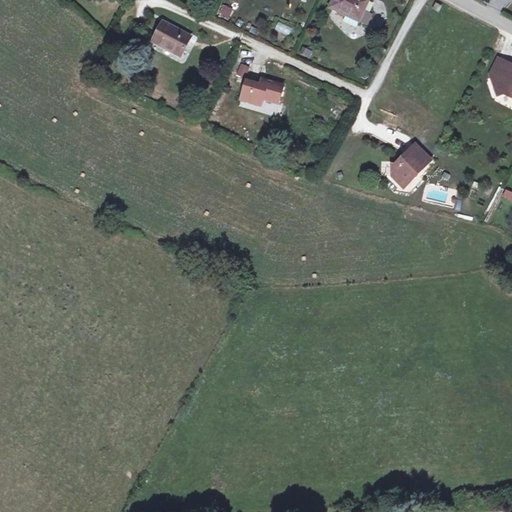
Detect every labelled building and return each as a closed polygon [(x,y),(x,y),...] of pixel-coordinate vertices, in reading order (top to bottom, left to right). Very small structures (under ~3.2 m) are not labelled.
[(366,0),(332,0),(328,8),(359,23),(359,22),(364,12),(369,1),(366,0)] [(218,14),(228,19),(233,10),(222,4),(218,14)] [(436,4),(433,9),(439,12),(442,7),(436,4)] [(364,12),(359,22),(366,25),(370,15),(364,12)] [(289,35),(291,26),(277,22),(275,31),(289,35)] [(162,23),(152,42),(180,57),(191,38),(162,23)] [(302,48),(301,56),(311,58),(312,50),(302,48)] [(498,59),(490,76),(494,86),(499,76),(506,63),(498,59)] [(499,76),(494,86),(497,97),(507,94),(511,96),(511,66),(506,63),(499,76)] [(249,69),(241,65),(237,76),(245,79),(249,69)] [(247,74),(246,79),(257,82),(258,77),(247,74)] [(246,81),(240,101),(261,107),(263,100),(278,105),(284,85),(266,80),(264,86),(260,85),(246,81)] [(396,165),(392,165),(392,176),(401,185),(410,176),(413,179),(431,160),(416,145),(404,157),(406,159),(400,165),(396,165)] [(404,157),(396,165),(400,165),(406,159),(404,157)] [(333,172),(337,181),(343,178),(340,169),(333,172)] [(410,176),(401,185),(404,188),(413,179),(410,176)]
